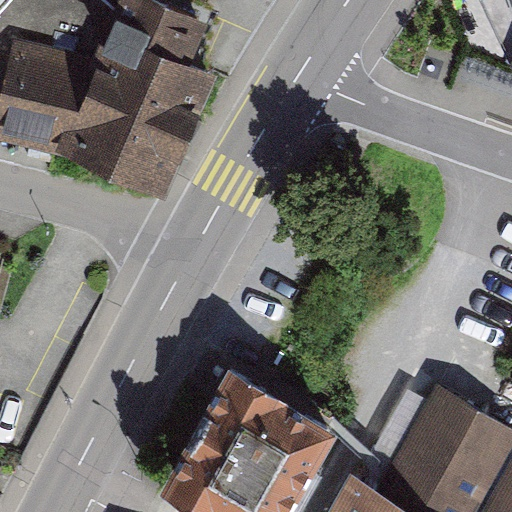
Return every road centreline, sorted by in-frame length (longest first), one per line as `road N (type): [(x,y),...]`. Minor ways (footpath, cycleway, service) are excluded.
road 1 (secondary): [(55,511),(195,251)]
road 2 (residential): [(511,157),(333,93),(301,72)]
road 3 (secondary): [(195,251),(301,72)]
road 4 (residential): [(0,185),(126,218),(195,251)]
